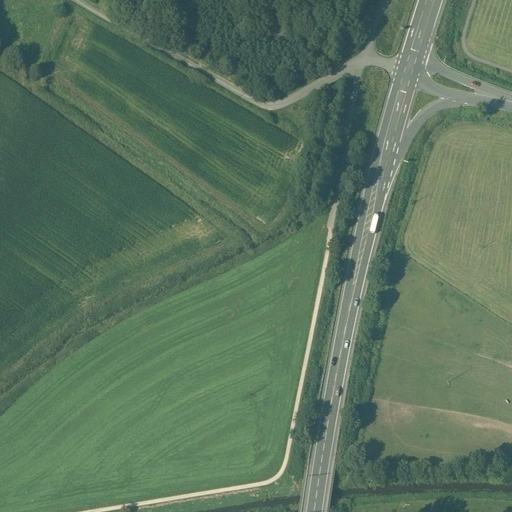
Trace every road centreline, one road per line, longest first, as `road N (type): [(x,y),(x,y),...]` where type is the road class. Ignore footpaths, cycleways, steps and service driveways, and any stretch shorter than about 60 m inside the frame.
road 1 (unclassified): [(408,72),(360,59),(284,102),(260,104),(78,0)]
road 2 (primary): [(388,151),(313,511)]
road 3 (primary): [(388,151),(443,103),(492,97)]
